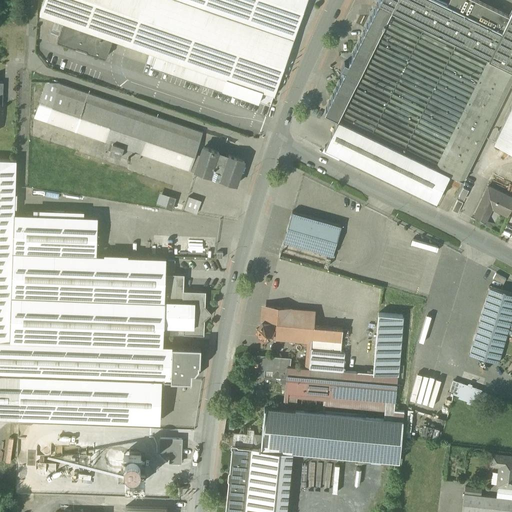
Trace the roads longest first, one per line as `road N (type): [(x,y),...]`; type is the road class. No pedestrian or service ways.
road 1 (residential): [(205,511),(242,242),(276,138)]
road 2 (residential): [(276,138),(511,256)]
road 3 (residential): [(276,138),(330,0)]
